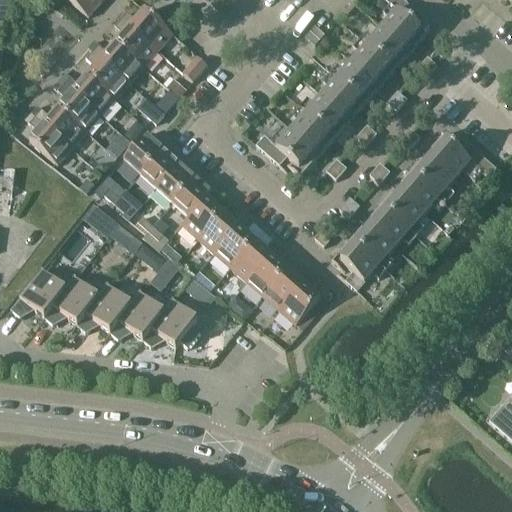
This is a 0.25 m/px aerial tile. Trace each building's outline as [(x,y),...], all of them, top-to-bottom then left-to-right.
[(103,4),(98,0),(64,0),(88,21),(103,4)] [(265,140),(256,150),(288,178),(292,174),(300,181),(304,177),(310,182),(431,44),(425,39),(429,34),(421,27),(425,22),(400,0),(387,0),(385,3),(391,8),(384,16),(390,21),(375,39),(369,34),(354,51),(360,56),(345,73),(338,68),(323,85),(330,90),(314,108),(308,102),(293,119),(300,125),(284,143),(277,137),(271,145),(265,140)] [(0,25),(9,26),(10,8),(0,7),(0,25)] [(173,39),(145,15),(137,24),(128,16),(121,23),(158,56),(173,39)] [(158,56),(121,23),(115,30),(124,38),(116,47),(144,72),(158,56)] [(315,30),(305,41),(315,50),(325,38),(315,30)] [(144,72),(116,47),(108,56),(99,48),(93,56),(130,88),(144,72)] [(130,88),(93,56),(86,63),(95,71),(87,80),(116,104),(130,88)] [(193,86),(208,69),(198,61),(183,77),(193,86)] [(426,81),(437,69),(427,61),(417,73),(426,81)] [(116,104),(87,80),(79,89),(71,81),(64,88),(101,121),(116,104)] [(186,94),(174,84),(168,91),(179,101),(186,94)] [(101,121),(64,88),(58,95),(67,103),(59,112),(87,137),(101,121)] [(396,116),(407,104),(397,95),(386,107),(396,116)] [(170,111),(160,103),(155,109),(164,117),(170,111)] [(87,137),(59,112),(51,121),(42,113),(36,120),(73,153),(87,137)] [(163,119),(154,112),(148,118),(158,126),(163,119)] [(73,153),(36,120),(30,127),(39,135),(30,145),(58,170),(73,153)] [(366,150),(376,138),(366,129),(356,141),(366,150)] [(140,137),(134,131),(126,140),(132,146),(140,137)] [(328,258),(333,263),(331,265),(340,273),(336,278),(356,296),(372,277),(378,283),(393,266),(387,260),(402,243),(409,248),(423,231),(417,226),(433,208),(439,214),(453,197),(447,192),(462,174),(474,185),(481,177),(487,182),(495,173),(457,139),(453,143),(444,136),(442,138),(437,133),(328,258)] [(420,141),(410,133),(399,145),(409,153),(420,141)] [(149,136),(124,164),(141,179),(165,151),(149,136)] [(124,155),(120,151),(114,152),(111,156),(118,162),(124,155)] [(165,151),(141,179),(157,193),(181,166),(165,151)] [(335,184),(346,172),(336,164),(326,175),(335,184)] [(181,166),(157,193),(173,208),(198,180),(181,166)] [(389,176),(380,167),(369,179),(379,188),(386,179),(389,176)] [(0,215),(9,217),(15,173),(0,171),(0,215)] [(198,180),(173,208),(188,221),(181,229),(182,230),(214,194),(198,180)] [(215,193),(214,194),(182,230),(198,244),(223,216),(215,208),(223,199),(215,193)] [(102,200),(113,210),(118,204),(107,194),(102,200)] [(350,201),(339,213),(349,222),(359,210),(350,201)] [(128,213),(118,204),(113,210),(123,219),(128,213)] [(223,216),(198,244),(214,258),(247,221),(241,215),(233,224),(223,216)] [(141,221),(136,227),(147,237),(152,231),(141,221)] [(247,221),(214,258),(231,273),(256,245),(247,237),(255,228),(247,221)] [(152,231),(147,237),(156,245),(161,240),(152,231)] [(320,236),(314,242),(324,251),(329,244),(320,236)] [(135,257),(141,249),(132,241),(126,249),(135,257)] [(256,245),(231,273),(247,287),(280,250),(272,244),(265,253),(256,245)] [(280,250),(247,287),(263,301),(288,273),(279,265),(287,257),(280,250)] [(165,269),(158,262),(151,270),(159,276),(165,269)] [(288,273),(263,301),(279,316),(312,279),(305,273),(297,281),(288,273)] [(44,277),(42,275),(11,314),(21,322),(30,311),(44,323),(75,284),(74,283),(72,286),(54,279),(50,283),(43,277),(44,277)] [(312,279),(279,316),(296,331),(321,302),(311,294),(319,285),(312,279)] [(192,290),(182,282),(178,287),(178,292),(185,298),(192,290)] [(75,286),(76,285),(75,284),(44,323),(54,330),(62,319),(77,330),(108,292),(107,291),(105,294),(85,287),(82,291),(75,286)] [(109,293),(108,292),(77,330),(86,338),(95,326),(110,338),(140,299),(137,301),(118,295),(115,299),(108,293),(109,293)] [(140,299),(110,338),(119,345),(128,334),(143,346),(173,307),(172,306),(170,309),(151,303),(148,307),(141,301),(141,300),(140,299)] [(173,307),(143,346),(152,353),(161,341),(176,353),(180,347),(188,353),(200,337),(193,332),(197,326),(174,308),(173,307)] [(511,402),(510,401),(502,410),(489,426),(511,445),(511,402)]
